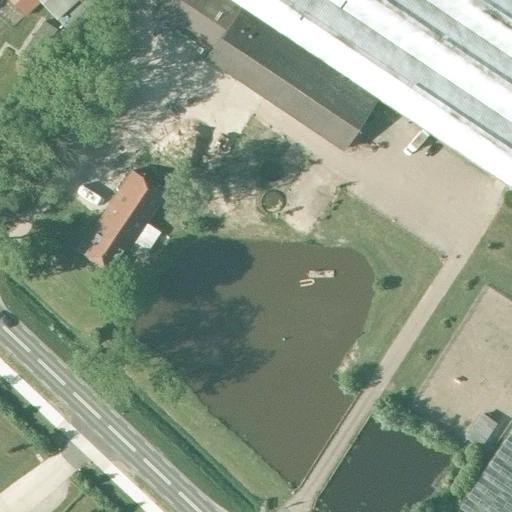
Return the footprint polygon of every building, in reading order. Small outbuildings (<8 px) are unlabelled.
[(38,0),(55,19),(75,0),(38,0)] [(344,150),(377,100),(378,99),(229,0),(165,0),(155,16),(210,52),(206,58),(344,150)] [(511,0),(229,0),(378,99),(377,100),(511,190),(511,0)] [(173,70),(188,52),(177,43),(163,62),(173,70)] [(263,164),(265,179),(278,177),(276,162),(263,164)] [(317,184),(336,193),(342,179),(323,170),(317,184)] [(79,250),(112,272),(165,194),(131,171),(79,250)] [(13,206),(25,187),(13,179),(1,198),(13,206)] [(511,511),(511,426),(457,508),(463,511),(511,511)]
